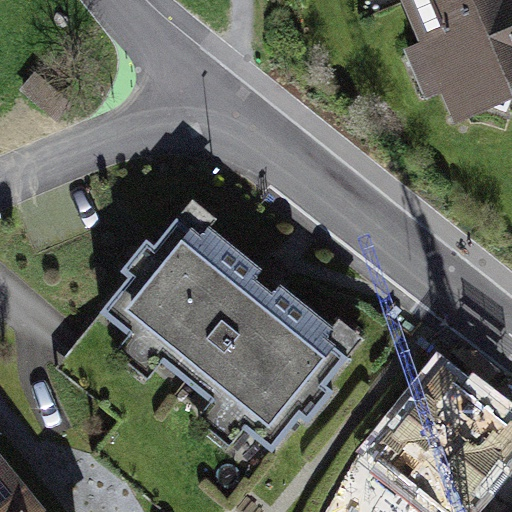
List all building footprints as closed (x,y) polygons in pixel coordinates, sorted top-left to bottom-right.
[(511,0),(407,0),(458,117),(487,105),(506,112),(511,97),(511,0)] [(37,125),(68,102),(43,68),(12,91),(37,125)] [(183,219),(106,310),(268,446),(345,355),(183,219)] [(511,396),(468,357),(399,435),(465,493),(511,439),(511,396)] [(0,511),(41,511),(0,466),(0,511)]
